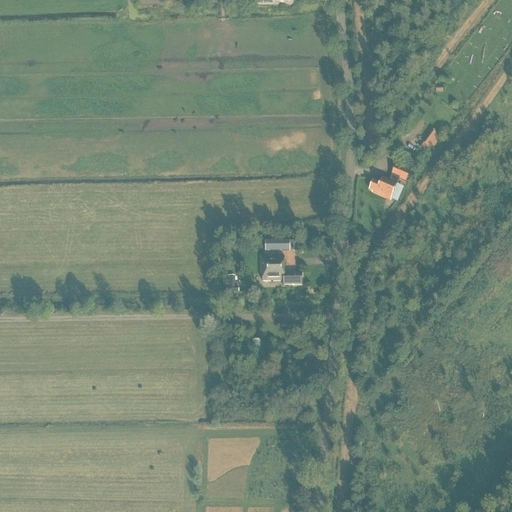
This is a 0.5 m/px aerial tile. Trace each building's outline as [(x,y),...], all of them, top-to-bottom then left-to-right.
[(433,149),(440,139),(438,138),(439,137),(432,132),(423,144),(430,149),(431,148),(433,149)] [(406,182),(410,172),(396,166),(392,175),(392,176),(390,181),(385,179),(383,185),(374,181),(370,190),(373,192),(373,193),(391,201),(391,200),(398,202),(404,188),(397,185),(397,184),(400,179),(406,182)] [(266,252),(290,252),(289,241),(266,241),(266,252)] [(284,274),(284,257),(261,257),(261,274),(262,274),(262,282),(284,281),(284,285),(302,285),(302,273),(284,274)] [(235,275),(228,275),(228,291),(239,291),(239,286),(235,286),(235,275)] [(263,360),(262,340),(252,340),(252,360),(263,360)]
